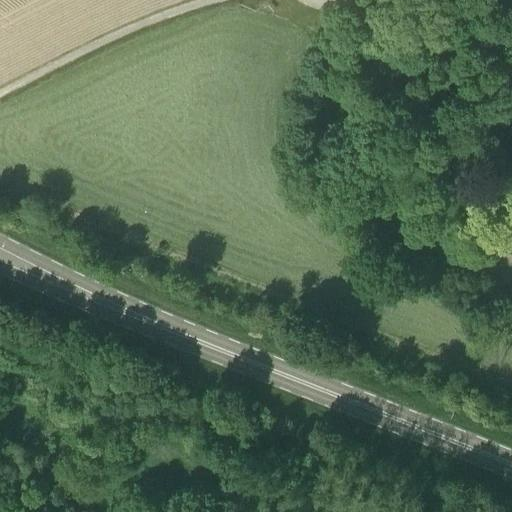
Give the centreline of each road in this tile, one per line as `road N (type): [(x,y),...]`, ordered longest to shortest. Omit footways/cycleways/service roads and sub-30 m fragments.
road 1 (primary): [(0,258),(511,460)]
road 2 (unclassified): [(0,97),(216,0)]
